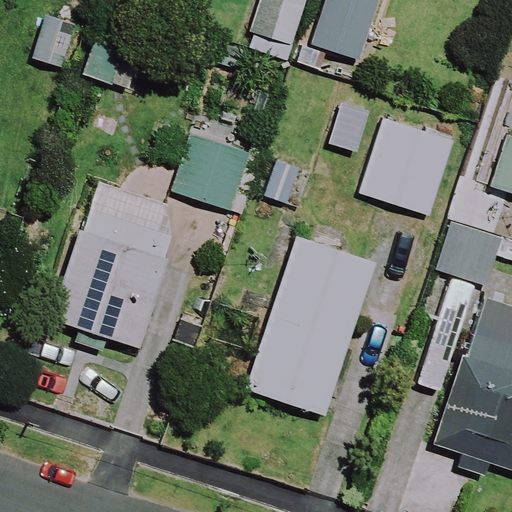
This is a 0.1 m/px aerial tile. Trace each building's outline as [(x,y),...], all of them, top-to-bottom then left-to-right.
[(375,0),(324,0),(309,44),(354,60),(375,0)] [(74,19),(44,10),(27,63),(57,73),(74,19)] [(139,44),(100,33),(86,82),(125,94),(139,44)] [(452,141),(384,117),(357,193),(425,217),(452,141)] [(511,136),(508,135),(489,188),(511,196),(511,136)] [(257,162),(196,138),(175,191),(237,214),(257,162)] [(306,177),(269,164),(256,198),(294,212),(306,177)] [(94,185),(48,319),(75,328),(68,348),(99,359),(105,339),(130,347),(176,214),(94,185)] [(511,240),(449,220),(434,270),(483,285),(492,257),(511,263),(511,240)] [(371,265),(294,239),(243,390),(320,416),(371,265)] [(511,314),(477,303),(433,446),(422,442),(400,511),(451,511),(453,507),(460,510),(471,476),(484,480),(489,463),(511,470),(511,314)]
